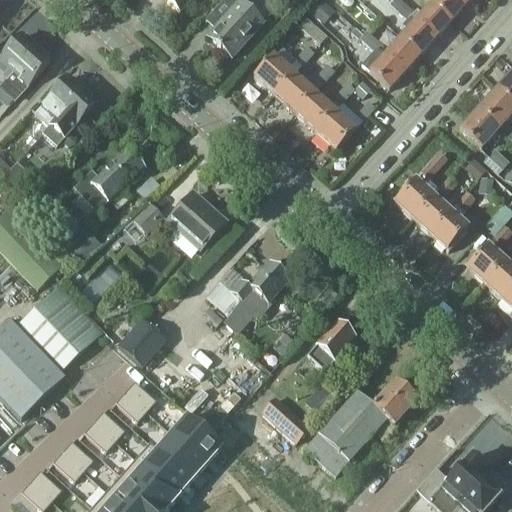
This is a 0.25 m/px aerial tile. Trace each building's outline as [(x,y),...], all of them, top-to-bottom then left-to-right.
[(163,0),(179,14),(191,0),(163,0)] [(226,0),(220,7),(229,16),(208,39),(231,61),(262,26),(240,6),(244,0),(226,0)] [(397,0),(393,4),(435,41),(450,24),(430,6),(421,16),(417,12),(414,16),(397,0)] [(423,0),(424,0),(430,6),(450,24),(465,7),(457,0),(423,0)] [(393,4),(389,8),(407,24),(403,28),(407,32),(400,40),(420,58),(435,41),(393,4)] [(366,34),(365,35),(360,30),(356,34),(362,39),(355,46),(364,54),(367,50),(376,58),(383,50),(366,34)] [(2,79),(6,83),(34,52),(19,39),(0,60),(0,64),(8,72),(2,79)] [(388,54),(384,58),(404,75),(420,58),(400,40),(391,50),(388,54)] [(333,58),(339,51),(328,41),(322,48),(333,58)] [(272,58),(253,80),(273,99),(312,55),(306,50),(287,72),(272,58)] [(34,52),(6,83),(0,89),(0,93),(12,104),(48,65),(34,52)] [(312,55),(273,99),(294,117),(333,74),(327,68),(307,90),(294,78),(314,57),(312,55)] [(384,58),(369,75),(388,93),(404,75),(384,58)] [(511,73),(495,92),(511,106),(511,73)] [(327,108),(314,96),(321,88),(334,74),(333,74),(294,117),(314,135),(353,92),(347,86),(335,100),(327,108)] [(33,118),(47,130),(80,94),(66,81),(33,118)] [(353,92),(314,135),(335,154),(373,111),(367,106),(348,127),(335,115),(342,107),(354,93),(353,92)] [(511,117),(511,106),(495,92),(477,112),(499,132),(511,117)] [(95,107),(80,94),(47,131),(41,137),(56,150),(61,144),(95,107)] [(499,132),(477,112),(458,133),(480,153),(499,132)] [(124,154),(97,180),(91,175),(73,192),(95,216),(133,181),(135,184),(139,180),(136,177),(141,173),(124,154)] [(482,165),(497,179),(508,166),(495,154),(488,162),(486,160),(482,165)] [(411,222),(438,192),(429,184),(447,163),(439,156),(421,177),(427,183),(421,189),(414,183),(393,206),(411,222)] [(0,185),(13,196),(29,178),(16,167),(0,184),(0,185)] [(449,214),(440,206),(446,199),(457,187),(449,180),(438,192),(411,222),(428,238),(449,214)] [(492,184),(480,183),(479,197),(491,198),(492,184)] [(449,214),(428,238),(446,254),(467,230),(457,222),(474,203),(466,195),(449,214)] [(197,255),(223,226),(191,197),(165,226),(197,255)] [(143,238),(161,222),(149,209),(131,225),(143,238)] [(0,255),(38,295),(60,274),(6,217),(0,222),(0,255)] [(501,249),(511,236),(504,229),(493,241),(501,249)] [(78,270),(100,249),(86,235),(64,256),(78,270)] [(466,271),(483,287),(504,264),(486,248),(466,271)] [(108,264),(86,289),(98,299),(119,273),(108,264)] [(511,270),(504,264),(483,287),(501,303),(511,289),(511,270)] [(264,307),(286,283),(268,267),(246,291),(240,285),(230,297),(240,307),(251,295),(264,307)] [(511,289),(501,303),(511,312),(511,289)] [(58,291),(18,329),(62,376),(102,337),(58,291)] [(236,338),(254,318),(244,308),(225,328),(236,338)] [(64,383),(8,324),(0,331),(0,403),(20,425),(64,383)] [(165,345),(142,324),(118,351),(142,372),(165,345)] [(332,366),(352,343),(334,327),(315,349),(316,350),(306,361),(322,375),(332,365),(332,366)] [(389,433),(412,406),(391,388),(371,410),(354,396),(302,454),(333,482),(382,427),(389,433)] [(136,389),(126,400),(146,418),(156,407),(136,389)] [(126,400),(117,411),(137,428),(146,418),(126,400)] [(294,448),(308,433),(275,403),(261,418),(294,448)] [(105,419),(95,429),(115,447),(125,436),(105,419)] [(187,425),(172,441),(205,470),(220,454),(187,425)] [(95,429),(86,440),(106,458),(115,447),(95,429)] [(172,441),(158,457),(191,486),(205,470),(172,441)] [(73,448),(64,459),(84,477),(94,466),(73,448)] [(158,457),(144,473),(176,503),(191,487),(191,486),(158,457)] [(64,459),(54,470),(74,487),(84,477),(64,459)] [(456,511),(489,476),(471,459),(447,485),(436,474),(416,496),(434,511),(456,511)] [(144,473),(129,490),(154,511),(168,511),(176,503),(144,473)] [(503,488),(489,476),(456,511),(487,511),(504,494),(500,491),(503,488)] [(42,478),(32,489),(52,507),(62,496),(42,478)] [(32,489),(23,499),(36,511),(47,511),(52,507),(32,489)] [(154,511),(129,490),(115,506),(121,511),(154,511)] [(292,511),(273,495),(266,503),(275,511),(292,511)]
